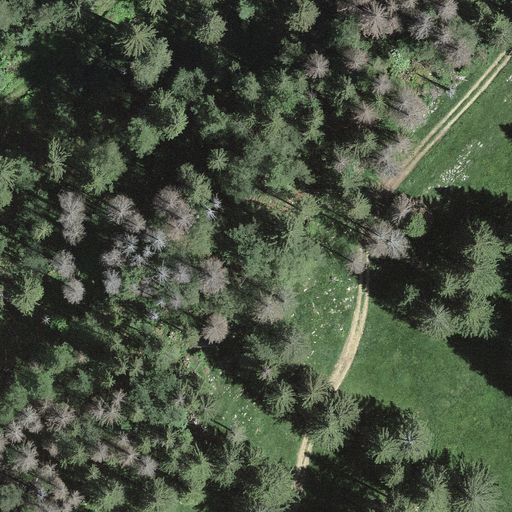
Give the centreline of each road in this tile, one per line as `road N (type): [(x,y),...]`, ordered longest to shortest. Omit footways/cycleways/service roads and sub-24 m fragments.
road 1 (track): [(511,53),(420,150),(372,223),(359,317),(307,438),(291,511)]
road 2 (track): [(0,106),(116,0)]
